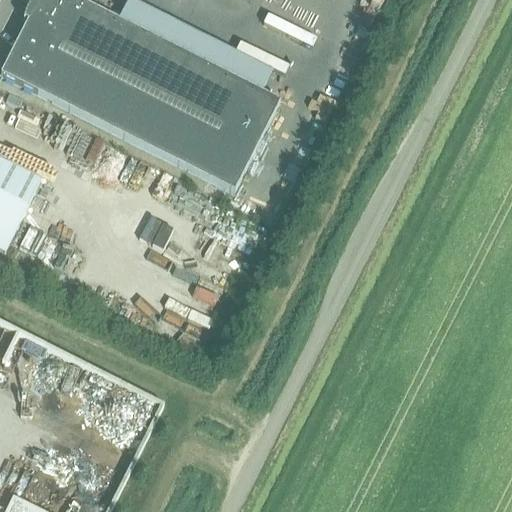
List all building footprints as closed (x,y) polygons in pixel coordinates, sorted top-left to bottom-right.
[(68,0),(40,0),(0,80),(234,198),(280,107),(68,0)] [(341,6),(327,0),(292,0),(290,6),(331,26),(341,6)] [(336,110),(345,94),(336,89),(327,105),(336,110)] [(0,254),(5,257),(41,185),(0,164),(0,254)] [(254,230),(249,250),(260,253),(266,233),(254,230)]
